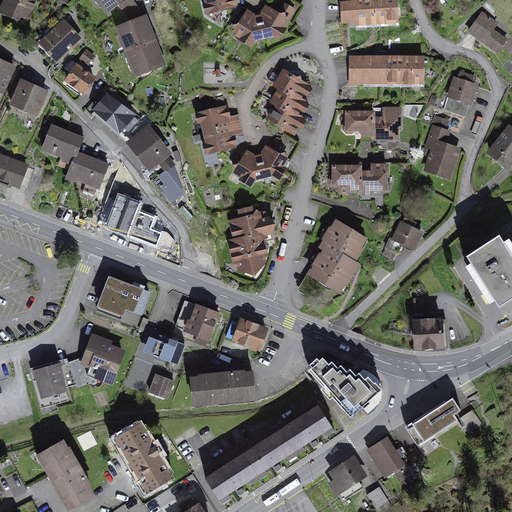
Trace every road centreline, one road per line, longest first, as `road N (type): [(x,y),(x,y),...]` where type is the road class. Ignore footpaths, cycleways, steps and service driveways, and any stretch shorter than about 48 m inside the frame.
road 1 (residential): [(333,339),(460,212),(497,91),(470,53),(445,49),(427,33),(414,0)]
road 2 (residential): [(268,313),(328,115),(333,88),(324,47)]
road 3 (residential): [(409,366),(403,397),(388,416),(246,511)]
road 4 (secondary): [(91,246),(268,313)]
road 5 (residential): [(91,246),(55,331),(0,353)]
